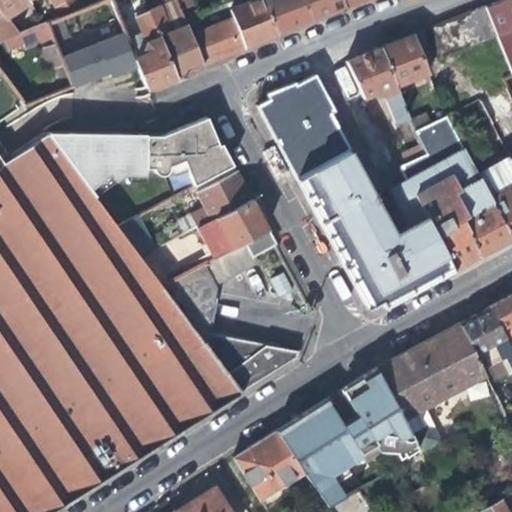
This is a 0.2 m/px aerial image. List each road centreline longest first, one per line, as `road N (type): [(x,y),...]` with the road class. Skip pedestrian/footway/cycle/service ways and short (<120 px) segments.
road 1 (residential): [(348,342),(81,511)]
road 2 (residential): [(348,342),(209,78)]
road 3 (residential): [(209,78),(410,0)]
road 4 (residential): [(511,256),(348,342)]
